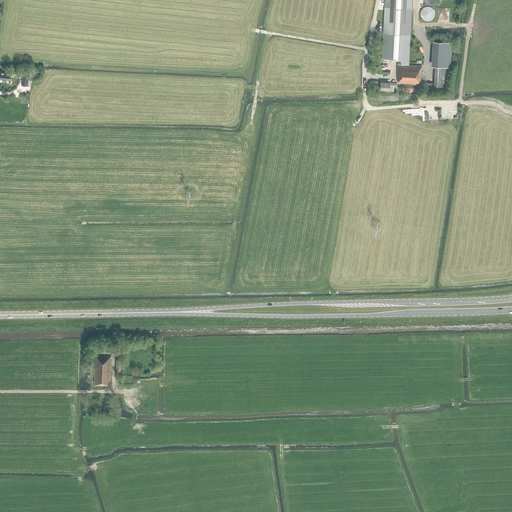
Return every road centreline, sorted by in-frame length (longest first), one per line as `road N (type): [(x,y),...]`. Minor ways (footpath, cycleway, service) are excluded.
road 1 (trunk): [(511,298),(161,312)]
road 2 (trunk): [(161,312),(511,310)]
road 3 (trunk): [(0,315),(161,312)]
road 4 (track): [(364,90),(374,109),(490,102),(511,112)]
road 5 (track): [(460,102),(470,25),(415,25)]
